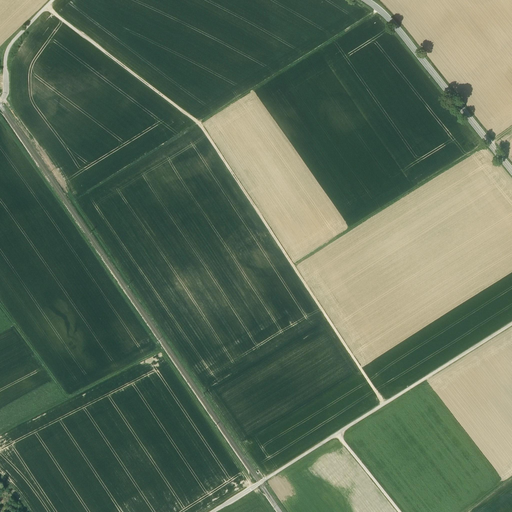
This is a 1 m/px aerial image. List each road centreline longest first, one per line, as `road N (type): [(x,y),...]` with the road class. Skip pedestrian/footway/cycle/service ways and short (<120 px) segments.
road 1 (track): [(46,6),(197,122),(383,404)]
road 2 (track): [(272,511),(0,118)]
road 3 (track): [(213,511),(511,324)]
road 4 (track): [(2,97),(76,198),(197,122)]
road 5 (track): [(511,131),(296,269)]
road 6 (secondary): [(511,168),(394,24),(365,0)]
road 7 (track): [(161,350),(68,398),(0,302)]
road 8 (track): [(381,12),(197,122)]
